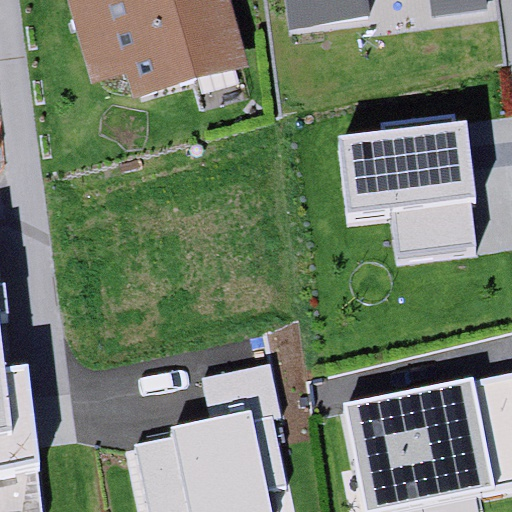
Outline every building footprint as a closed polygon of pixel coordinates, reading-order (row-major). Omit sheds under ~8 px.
[(68,0),(92,89),(130,79),(138,108),(241,80),(219,0),(68,0)] [(286,0),(291,38),(363,29),(360,4),(391,0),(434,0),(437,22),(481,16),(478,0),(286,0)] [(382,160),(338,165),(347,239),(392,234),(396,275),(471,267),(456,134),(380,142),(382,160)] [(0,309),(0,499),(34,492),(25,399),(1,401),(0,391),(0,363),(10,351),(5,308),(0,309)] [(511,388),(345,424),(363,511),(460,511),(511,501),(511,388)] [(268,511),(249,418),(171,434),(186,511),(268,511)]
